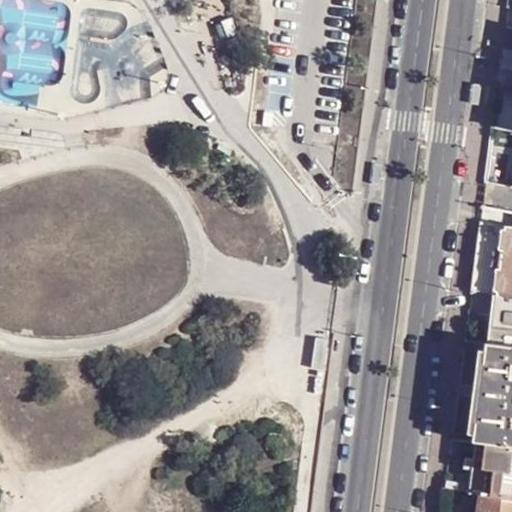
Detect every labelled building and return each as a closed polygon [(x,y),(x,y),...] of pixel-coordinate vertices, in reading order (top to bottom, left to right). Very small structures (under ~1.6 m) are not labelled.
[(511,227),(479,222),(475,252),(473,272),(470,290),(492,292),(511,295),(511,227)] [(511,344),(511,295),(492,292),(485,342),(511,344)] [(511,344),(485,342),(483,341),(470,440),(475,441),(486,443),(511,446),(511,344)] [(486,443),(475,441),(473,458),(484,460),(486,443)] [(471,467),(468,491),(481,492),(511,496),(511,446),(486,443),(484,460),(473,458),(465,457),(464,466),(471,467)] [(511,511),(511,496),(481,492),(478,511),(511,511)]
